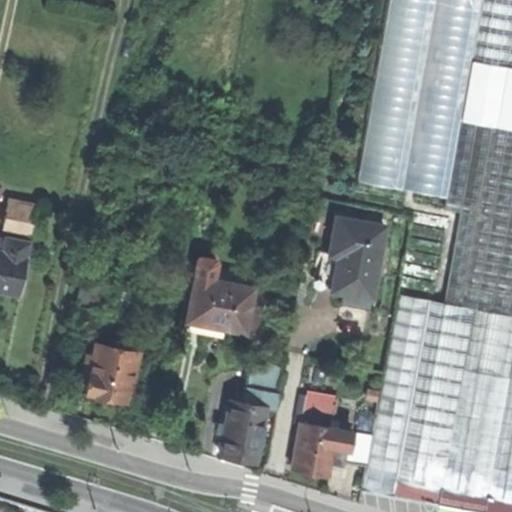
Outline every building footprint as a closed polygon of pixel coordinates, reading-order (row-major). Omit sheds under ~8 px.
[(387,0),(357,179),(447,195),(461,121),(480,0),(387,0)] [(511,0),(480,0),(461,121),(511,129),(511,0)] [(511,129),(461,121),(447,195),(445,208),(461,212),(443,302),(511,315),(511,129)] [(4,224),(31,229),(36,206),(8,200),(4,224)] [(336,217),(329,252),(339,253),(333,286),(332,289),(342,291),(340,302),(368,307),(384,226),(336,217)] [(0,290),(19,293),(29,241),(7,237),(4,250),(0,249),(0,290)] [(339,253),(329,252),(322,250),(317,277),(316,283),(333,286),(339,253)] [(198,266),(196,277),(213,280),(215,269),(198,266)] [(200,323),(245,332),(253,288),(213,280),(196,277),(187,321),(200,323)] [(94,308),(99,282),(81,278),(76,304),(94,308)] [(120,304),(155,312),(158,296),(124,288),(120,304)] [(365,475),(440,488),(487,497),(511,501),(511,315),(443,302),(398,295),(365,475)] [(119,348),(139,352),(140,343),(121,339),(119,348)] [(129,401),(139,352),(119,348),(96,344),(94,356),(87,355),(84,373),(91,374),(87,393),(102,396),(129,401)] [(247,405),(266,408),(275,410),(281,374),(250,368),(246,389),(250,390),(247,405)] [(257,460),(266,408),(247,405),(229,401),(219,453),(231,456),(257,460)] [(300,422),(331,428),(335,407),(304,401),(300,422)] [(331,428),(300,422),(291,468),(318,473),(328,475),(332,455),(340,456),(342,447),(348,448),(345,460),(365,464),(370,435),(351,432),(331,428)] [(375,492),(437,503),(440,488),(365,475),(362,489),(375,492)] [(479,511),(484,511),(487,497),(440,488),(437,503),(459,508),(479,511)] [(511,511),(511,501),(487,497),(484,511),(511,511)]
